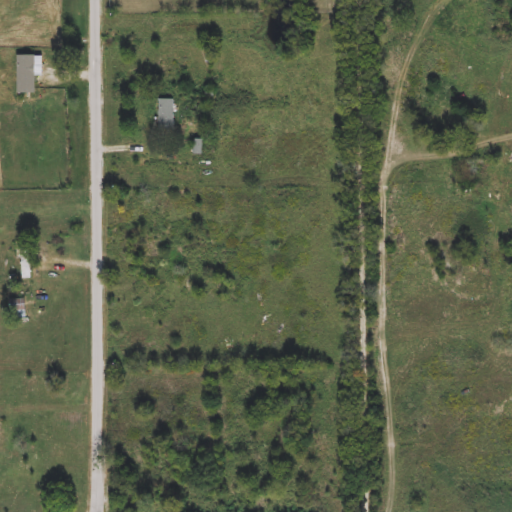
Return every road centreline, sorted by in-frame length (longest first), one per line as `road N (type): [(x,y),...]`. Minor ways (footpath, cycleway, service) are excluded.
road 1 (residential): [(369,511),(361,0)]
road 2 (residential): [(96,0),(99,511)]
